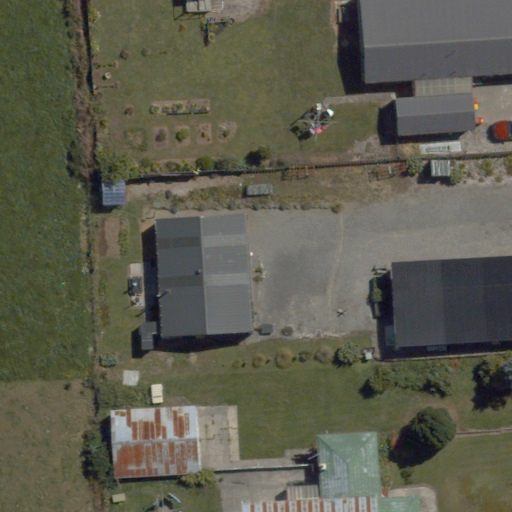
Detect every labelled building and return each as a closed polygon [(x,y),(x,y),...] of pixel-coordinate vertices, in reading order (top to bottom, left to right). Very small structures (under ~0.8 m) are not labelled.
[(511,0),(360,0),(366,83),(511,72),(511,0)] [(474,129),(471,92),(394,98),(397,135),(474,129)] [(244,212),(155,219),(164,336),(253,330),(244,212)] [(511,339),(511,255),(392,262),(397,347),(511,339)] [(195,406),(111,411),(115,477),(199,472),(195,406)] [(380,497),(376,434),(317,437),(321,498),(244,503),(244,511),(420,511),(419,494),(380,497)]
